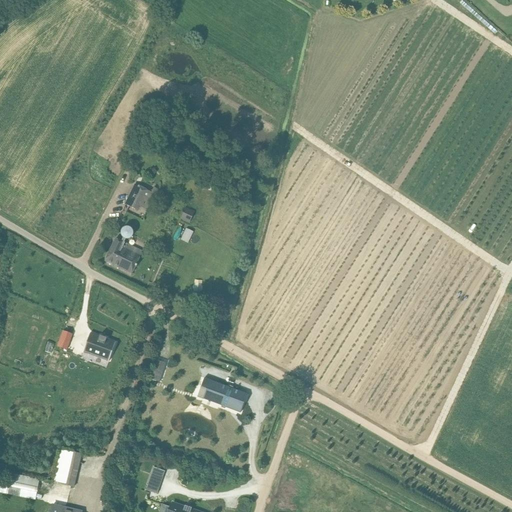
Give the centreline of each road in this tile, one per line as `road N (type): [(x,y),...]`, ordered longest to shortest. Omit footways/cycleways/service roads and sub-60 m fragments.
road 1 (track): [(511,504),(153,304)]
road 2 (unclassified): [(153,304),(0,218)]
road 3 (track): [(255,511),(299,387)]
